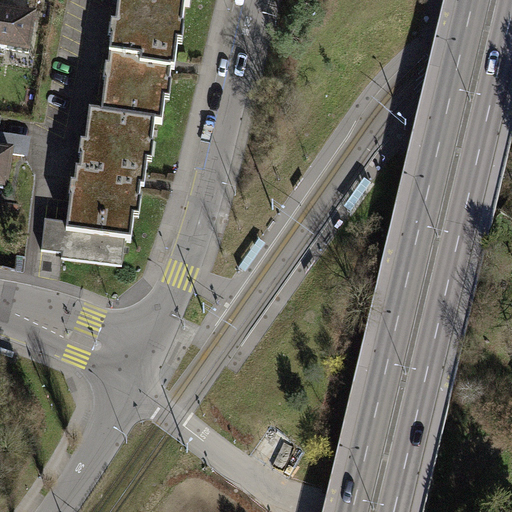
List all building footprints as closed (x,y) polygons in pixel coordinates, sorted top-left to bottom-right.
[(170,84),(171,71),(175,72),(175,67),(180,27),(183,28),(185,6),(185,5),(145,0),(119,0),(114,43),(112,43),(107,84),(105,84),(102,114),(102,115),(155,122),(155,124),(162,125),(168,83),(170,84)] [(33,18),(0,12),(0,48),(27,53),(33,18)] [(73,201),(70,200),(67,224),(66,233),(125,241),(131,241),(136,200),(139,200),(141,188),(144,188),(145,184),(150,145),(152,145),(155,124),(155,122),(102,115),(102,114),(90,113),(84,160),(81,160),(80,171),(77,171),(73,201)] [(31,140),(0,134),(0,151),(12,154),(24,156),(28,157),(29,149),(31,140)] [(0,151),(0,187),(6,188),(12,154),(0,151)] [(511,202),(508,200),(501,213),(511,219),(511,202)] [(407,276),(420,221),(394,215),(381,270),(407,276)] [(67,224),(45,221),(41,252),(60,254),(62,254),(62,260),(122,267),(125,241),(66,233),(67,224)]
